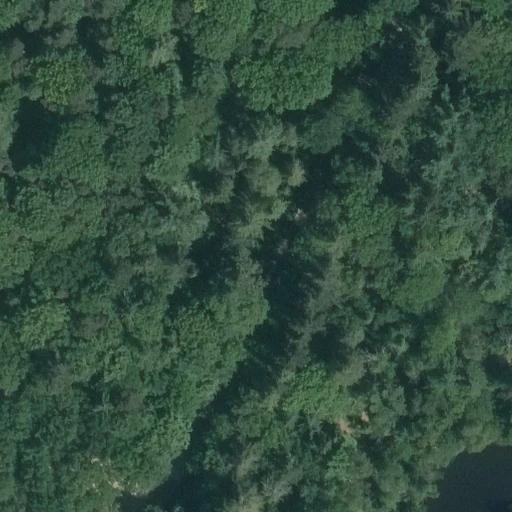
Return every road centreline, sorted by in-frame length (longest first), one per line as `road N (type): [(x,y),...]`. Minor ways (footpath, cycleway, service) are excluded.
road 1 (tertiary): [(142,511),(250,337),(402,0)]
road 2 (track): [(0,396),(22,393),(107,459),(112,507)]
road 3 (track): [(118,511),(0,430)]
